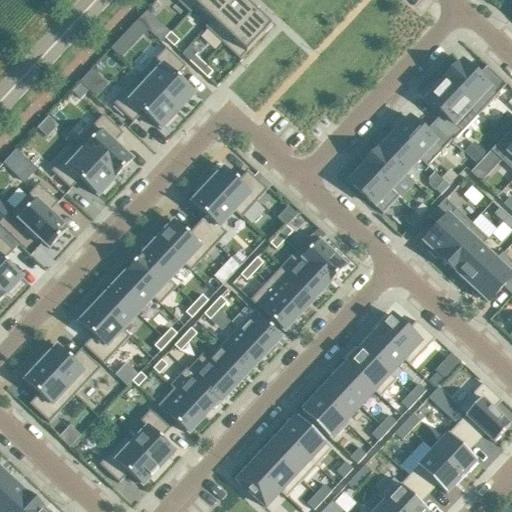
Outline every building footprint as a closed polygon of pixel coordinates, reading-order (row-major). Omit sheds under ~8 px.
[(192,10),(201,0),(174,0),(190,14),(193,10),(192,10)] [(209,25),(232,0),(201,0),(192,10),(193,10),(208,25),(209,25)] [(222,44),(254,10),(242,0),(232,0),(209,25),(208,25),(205,28),(222,44)] [(271,27),(254,10),(222,44),(240,61),(271,27)] [(147,11),(137,22),(146,30),(156,19),(147,11)] [(137,22),(127,32),(136,40),(146,30),(137,22)] [(156,31),(165,39),(170,33),(161,25),(156,31)] [(170,33),(165,39),(174,47),(179,41),(170,33)] [(339,47),(325,61),(342,78),(356,64),(339,47)] [(166,49),(140,77),(178,113),(195,94),(177,77),(186,67),(166,49)] [(195,56),(189,62),(198,70),(204,64),(195,56)] [(462,62),(444,81),(480,115),(507,86),(487,67),(478,77),(462,62)] [(204,64),(198,70),(207,79),(212,73),(204,64)] [(94,93),(102,85),(93,75),(84,83),(94,93)] [(178,113),(140,77),(113,105),(133,123),(142,114),(161,131),(164,127),(167,129),(177,118),(175,116),(178,113)] [(453,143),(480,115),(444,81),(441,83),(439,81),(432,88),(435,91),(426,100),(442,115),(433,124),(452,141),(451,142),(453,143)] [(80,85),(73,92),(80,99),(87,92),(80,85)] [(103,115),(77,144),(115,179),(132,161),(114,144),(123,134),(103,115)] [(427,168),(451,142),(452,141),(433,124),(425,133),(409,118),(402,125),(400,123),(393,130),(395,133),(393,135),(420,160),(420,161),(427,168)] [(511,171),(511,137),(508,133),(491,152),(511,171)] [(420,160),(393,135),(379,151),(405,176),(420,161),(420,160)] [(473,142),(464,153),(478,165),(487,155),(473,142)] [(115,179),(77,144),(51,172),(70,190),(80,180),(98,198),(102,193),(104,196),(114,185),(112,183),(115,179)] [(24,145),(19,151),(37,167),(42,161),(24,145)] [(405,176),(379,151),(364,166),(391,192),(391,191),(405,176)] [(391,192),(364,166),(348,183),(382,215),(399,198),(391,191),(391,192)] [(213,173),(204,183),(235,212),(234,212),(241,219),(267,191),(247,172),(238,182),(224,169),(217,177),(213,173)] [(443,181),(435,190),(441,196),(449,187),(443,181)] [(219,228),(234,212),(235,212),(204,183),(195,192),(199,196),(192,204),(206,217),(197,226),(217,245),(226,234),(219,228)] [(58,203),(39,185),(11,213),(27,228),(25,231),(36,241),(38,239),(49,249),(67,230),(49,213),(58,203)] [(511,199),(510,198),(503,205),(511,212),(511,199)] [(437,256),(440,259),(472,224),(445,200),(428,218),(438,227),(423,243),(430,250),(428,252),(435,259),(437,256)] [(0,202),(0,222),(10,212),(0,202)] [(422,204),(414,213),(419,219),(428,210),(422,204)] [(499,209),(494,215),(502,223),(508,217),(499,209)] [(414,213),(405,222),(411,227),(419,219),(414,213)] [(511,221),(508,217),(502,223),(511,232),(511,230),(511,221)] [(191,272),(217,245),(197,226),(188,236),(174,222),(158,240),(185,265),(184,266),(191,272)] [(481,246),(481,247),(488,240),(472,224),(440,259),(456,274),(481,246)] [(292,232),(286,227),(278,236),(284,241),(292,232)] [(312,235),(296,252),(330,284),(346,267),(312,235)] [(276,250),(284,241),(278,236),(270,244),(276,250)] [(0,238),(0,291),(5,297),(8,293),(11,296),(21,285),(19,282),(22,278),(4,261),(13,251),(0,238)] [(185,265),(158,240),(142,257),(169,282),(170,281),(184,266),(185,265)] [(497,261),(496,260),(481,247),(481,246),(456,274),(471,288),(497,261)] [(330,284),(296,252),(281,268),(315,300),(330,284)] [(511,296),(511,261),(503,253),(496,260),(497,261),(471,288),(474,290),(471,293),(478,300),(481,297),(488,304),(503,288),(511,296)] [(169,282),(142,257),(127,273),(153,298),(153,299),(160,306),(177,287),(170,281),(169,282)] [(257,258),(249,267),(255,273),(263,264),(257,258)] [(231,259),(223,268),(232,276),(240,267),(231,259)] [(246,282),(255,273),(249,267),(240,276),(246,282)] [(315,300),(281,268),(266,284),(300,315),(315,300)] [(153,298),(127,273),(111,290),(138,315),(153,299),(153,298)] [(300,315),(266,284),(250,301),(284,333),(300,315)] [(138,315),(111,290),(95,306),(122,332),(123,331),(138,315)] [(202,296),(194,305),(200,310),(208,302),(202,296)] [(218,312),(226,303),(220,298),(212,306),(218,312)] [(191,319),(200,310),(194,305),(185,314),(191,319)] [(130,337),(123,331),(122,332),(95,306),(79,324),(93,337),(84,347),(104,365),(130,337)] [(210,321),(218,312),(212,306),(204,315),(210,321)] [(255,313),(238,331),(265,356),(281,339),(255,313)] [(393,317),(376,334),(403,360),(410,367),(436,339),(417,322),(408,331),(393,317)] [(171,329),(162,338),(168,344),(177,335),(171,329)] [(188,343),(197,335),(191,329),(182,338),(188,343)] [(265,356),(238,331),(223,347),(250,372),(265,356)] [(376,334),(362,350),(389,375),(403,360),(376,334)] [(160,352),(168,344),(162,338),(154,347),(160,352)] [(180,352),(188,343),(182,338),(174,347),(180,352)] [(75,396),(100,369),(80,350),(71,360),(57,347),(50,355),(46,351),(37,361),(75,396)] [(250,372),(223,347),(209,362),(236,387),(250,372)] [(362,350),(347,366),(374,391),(373,392),(380,399),(396,381),(389,375),(362,350)] [(209,362),(202,355),(188,371),(187,372),(219,402),(219,403),(220,404),(236,387),(209,362)] [(452,355),(445,363),(454,371),(461,363),(452,355)] [(49,424),(75,396),(37,361),(28,371),(32,374),(25,382),(39,395),(29,405),(49,424)] [(159,375),(167,366),(161,361),(153,369),(159,375)] [(347,366),(332,382),(359,407),(373,392),(374,391),(347,366)] [(187,372),(188,371),(186,369),(170,387),(173,390),(174,389),(205,418),(219,403),(219,402),(187,372)] [(140,373),(132,382),(138,388),(146,379),(140,373)] [(444,381),(435,373),(427,382),(436,390),(444,381)] [(332,382),(317,397),(344,423),(345,422),(359,407),(332,382)] [(465,417),(457,426),(475,444),(484,435),(494,444),(510,427),(493,411),(502,402),(483,384),(458,411),(465,417)] [(419,385),(410,395),(417,402),(426,392),(419,385)] [(174,389),(173,390),(158,407),(188,435),(205,418),(174,389)] [(438,389),(428,400),(437,408),(447,397),(438,389)] [(410,395),(401,404),(408,411),(417,402),(410,395)] [(317,397),(302,414),(332,442),(348,425),(345,422),(344,423),(317,397)] [(132,444),(132,445),(163,474),(172,464),(168,460),(175,452),(161,439),(170,429),(150,411),(140,422),(147,428),(132,444)] [(413,416),(404,425),(411,432),(420,422),(413,416)] [(389,417),(380,426),(387,433),(396,424),(389,417)] [(298,418),(282,435),(316,467),(332,450),(298,418)] [(404,425),(395,435),(402,441),(411,432),(404,425)] [(380,426),(371,436),(378,443),(387,433),(380,426)] [(457,426),(433,452),(461,479),(477,462),(467,453),(475,444),(457,426)] [(282,435),(267,451),(302,482),(316,467),(282,435)] [(125,437),(99,465),(119,484),(128,474),(142,487),(149,479),(153,483),(163,474),(132,445),(132,444),(125,437)] [(359,449),(350,459),(357,465),(366,456),(359,449)] [(267,451),(253,466),(280,492),(279,492),(286,499),(302,482),(267,451)] [(433,452),(409,477),(428,495),(436,486),(446,495),(461,479),(433,452)] [(345,463),(336,473),(343,480),(352,470),(345,463)] [(253,466),(237,483),(264,508),(279,492),(280,492),(253,466)] [(365,467),(356,476),(363,483),(372,473),(365,467)] [(0,492),(11,480),(0,469),(0,492)] [(356,476),(347,486),(354,492),(363,483),(356,476)] [(393,480),(377,497),(384,504),(385,503),(394,511),(427,511),(419,504),(428,495),(409,477),(400,487),(393,480)] [(0,511),(11,511),(27,495),(11,480),(0,492),(0,511)] [(324,486),(315,495),(323,502),(332,492),(324,486)] [(41,511),(43,510),(27,495),(11,511),(41,511)] [(315,495),(306,505),(314,511),(322,502),(323,502),(315,495)] [(384,504),(376,511),(394,511),(385,503),(384,504)]
